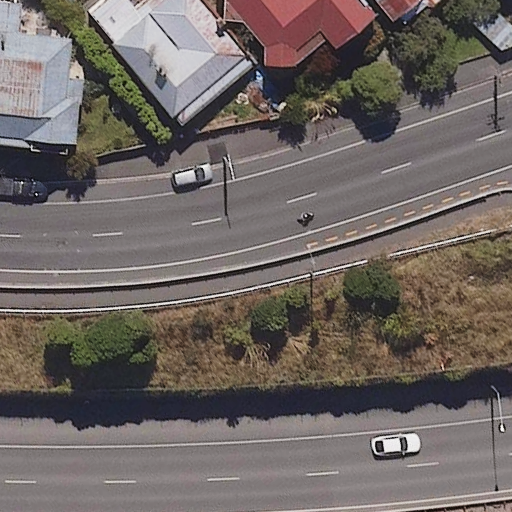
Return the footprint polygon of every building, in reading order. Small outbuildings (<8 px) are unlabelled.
[(0,0),(0,130),(74,137),(78,94),(67,93),(73,32),(20,27),(23,1),(14,0),(0,0)] [(250,57),(203,0),(144,0),(136,7),(129,0),(99,0),(87,10),(176,118),(250,57)] [(221,0),(220,14),(240,17),(260,42),(260,60),(296,61),(325,36),(333,46),(379,8),(372,0),(221,0)] [(376,0),(395,23),(423,0),(376,0)] [(511,27),(488,0),(485,0),(469,15),(500,51),(511,41),(511,27)]
